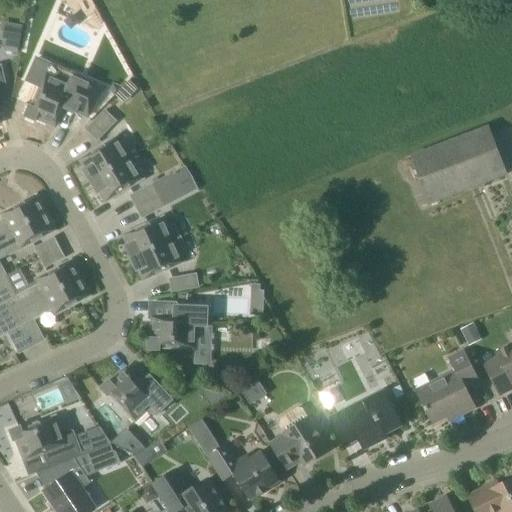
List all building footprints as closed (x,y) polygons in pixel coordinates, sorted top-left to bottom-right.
[(23,25),(9,23),(6,41),(4,51),(17,53),(23,25)] [(77,112),(88,117),(102,84),(36,57),(25,82),(40,88),(39,89),(32,107),(29,106),(24,117),(35,122),(36,119),(56,127),(64,109),(76,114),(77,112)] [(0,100),(8,99),(1,66),(0,66),(0,123),(1,123),(0,118),(0,100)] [(112,83),(109,93),(115,95),(122,86),(112,83)] [(105,109),(85,130),(97,141),(117,121),(105,109)] [(434,203),(506,175),(488,127),(416,156),(434,203)] [(122,145),(117,137),(80,160),(86,169),(83,171),(90,183),(135,155),(129,145),(122,145)] [(106,202),(123,191),(143,179),(138,170),(141,164),(135,155),(90,183),(98,195),(100,193),(106,202)] [(135,208),(161,194),(154,183),(129,196),(135,208)] [(161,195),(161,194),(135,208),(142,219),(167,206),(165,202),(161,195)] [(0,237),(46,213),(37,196),(1,214),(4,220),(0,222),(0,237)] [(0,278),(6,275),(0,263),(0,252),(17,244),(20,249),(55,231),(46,213),(0,237),(0,278)] [(131,259),(178,236),(174,226),(166,225),(162,216),(123,236),(127,244),(125,246),(131,259)] [(144,281),(183,262),(179,253),(183,247),(178,236),(131,259),(136,272),(139,271),(144,281)] [(14,314),(81,278),(71,261),(36,280),(39,285),(17,296),(6,275),(0,278),(0,292),(5,289),(11,301),(8,302),(14,314)] [(171,293),(199,288),(196,274),(169,279),(171,293)] [(18,328),(23,338),(29,334),(24,324),(52,309),(55,315),(90,296),(81,278),(14,314),(20,325),(17,327),(18,328)] [(0,321),(14,314),(8,302),(11,301),(5,289),(0,292),(0,321)] [(206,329),(207,308),(174,307),(174,318),(152,318),(151,339),(148,339),(148,351),(160,351),(160,348),(196,349),(197,333),(206,329)] [(14,314),(0,321),(0,337),(18,328),(17,327),(20,325),(14,314)] [(35,345),(29,334),(23,338),(28,348),(35,345)] [(500,395),(511,389),(511,344),(496,352),(499,357),(485,365),(500,395)] [(459,416),(475,408),(466,388),(480,381),(467,355),(453,362),(459,373),(418,394),(433,424),(457,411),(459,416)] [(141,384),(126,368),(111,383),(109,380),(100,388),(108,397),(110,395),(135,422),(147,411),(157,415),(172,400),(150,376),(141,384)] [(42,410),(70,394),(61,377),(32,394),(42,410)] [(250,405),(267,394),(258,381),(242,392),(250,405)] [(377,438),(401,426),(384,391),(331,419),(344,446),(358,439),(364,449),(379,442),(377,438)] [(310,462),(329,450),(309,418),(303,409),(297,408),(279,419),(278,427),(283,435),(270,443),(287,470),(307,458),(310,462)] [(61,431),(56,417),(22,429),(21,427),(9,431),(14,442),(17,441),(24,461),(45,453),(49,464),(80,452),(72,432),(61,431)] [(201,418),(189,426),(208,458),(221,450),(201,418)] [(82,456),(92,452),(88,441),(85,433),(78,435),(74,437),(80,452),(82,456)] [(141,444),(129,452),(136,455),(145,449),(141,444)] [(221,450),(208,458),(223,482),(234,476),(250,501),(281,481),(262,452),(250,459),(248,455),(237,461),(228,446),(221,450)] [(110,449),(98,454),(103,468),(120,462),(117,452),(110,449)] [(88,511),(95,508),(82,489),(91,483),(75,459),(37,473),(47,489),(44,491),(52,502),(49,505),(53,511),(88,511)] [(190,491),(177,469),(153,483),(170,511),(180,511),(187,508),(189,511),(228,511),(208,480),(190,491)] [(511,511),(511,479),(492,490),(490,485),(468,497),(475,511),(511,511)] [(150,484),(137,492),(143,502),(146,502),(157,496),(150,484)] [(453,511),(446,498),(430,506),(433,511),(431,511),(453,511)]
